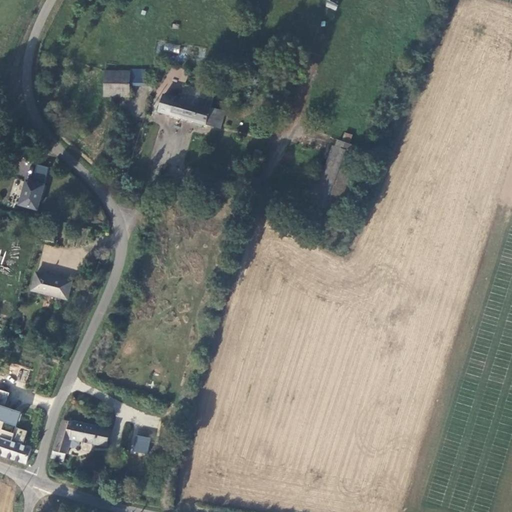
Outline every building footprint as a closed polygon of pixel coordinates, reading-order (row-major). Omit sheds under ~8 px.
[(105,72),(105,97),(131,97),(131,85),(146,86),(146,70),(132,70),(132,71),(105,72)] [(159,112),(219,129),(225,112),(211,108),(215,94),(186,85),(181,100),(163,95),(159,112)] [(333,146),(360,155),(363,148),(335,140),(333,146)] [(328,144),(308,201),(340,212),(360,155),(333,146),(328,144)] [(37,210),(44,187),(28,182),(21,206),(37,210)] [(56,229),(44,227),(41,239),(53,241),(56,229)] [(68,299),(71,282),(35,274),(31,290),(68,299)] [(187,408),(192,390),(185,388),(180,406),(187,408)] [(0,390),(0,407),(4,409),(5,408),(10,394),(0,390)] [(15,423),(18,424),(21,414),(5,408),(4,409),(0,407),(0,413),(16,419),(15,423)] [(0,436),(0,437),(0,455),(26,464),(31,449),(22,446),(27,432),(16,428),(14,434),(2,430),(5,420),(15,423),(16,419),(0,413),(0,436)] [(71,438),(108,445),(111,429),(64,419),(52,459),(63,463),(71,438)] [(131,450),(147,454),(150,437),(135,434),(131,450)]
